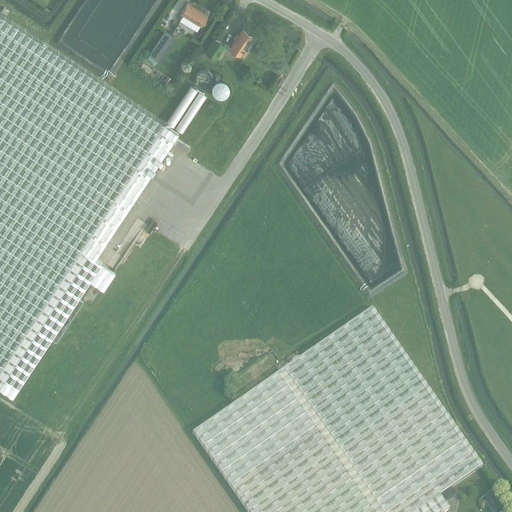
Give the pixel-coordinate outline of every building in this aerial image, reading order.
[(180,13),(201,25),(207,14),(187,2),(180,13)] [(178,133),(0,14),(0,388),(12,397),(51,339),(56,342),(83,301),(77,298),(90,280),(103,289),(115,271),(95,258),(178,133)] [(241,55),(244,57),(248,52),(244,50),(253,36),(242,29),(229,49),(240,56),(241,55)] [(149,55),(160,62),(176,38),(165,31),(149,55)] [(224,45),(214,39),(205,53),(215,60),(224,45)] [(178,138),(175,143),(187,151),(190,146),(178,138)] [(444,511),(448,510),(439,496),(481,467),(371,309),(192,433),(247,511),(444,511)] [(494,490),(484,494),(491,511),(501,508),(494,490)]
